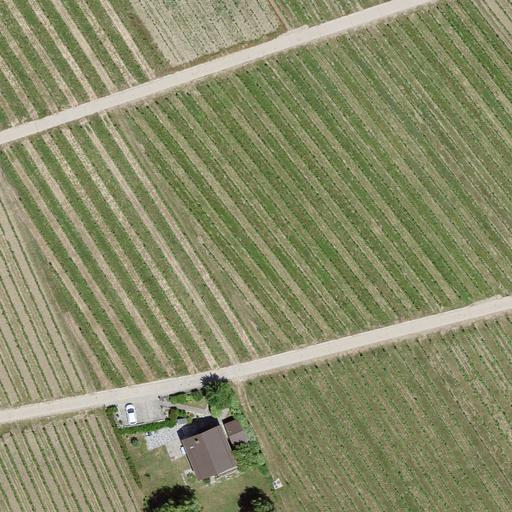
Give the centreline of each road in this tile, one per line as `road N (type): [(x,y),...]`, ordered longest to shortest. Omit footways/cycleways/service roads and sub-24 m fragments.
road 1 (track): [(511,301),(185,385),(0,419)]
road 2 (track): [(0,132),(417,0)]
